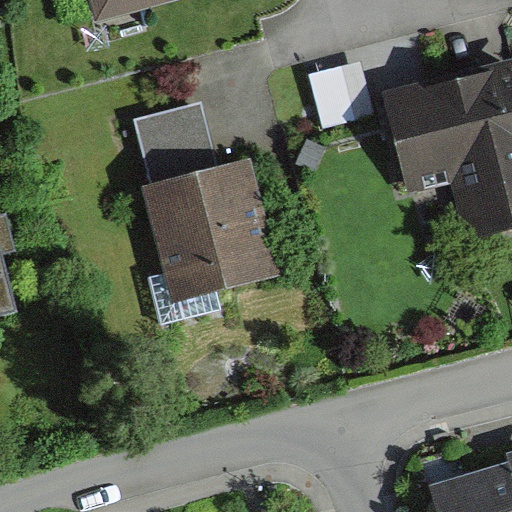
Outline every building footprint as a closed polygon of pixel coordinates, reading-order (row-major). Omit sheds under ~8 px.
[(96,0),(101,18),(171,0),(96,0)] [(330,125),(374,111),(359,65),(315,79),(330,125)] [(462,178),(475,234),(511,224),(511,81),(394,109),(412,189),(462,178)] [(242,186),(156,208),(180,298),(266,276),(242,186)] [(0,324),(13,321),(0,266),(0,324)] [(511,511),(511,457),(438,481),(447,511),(511,511)]
